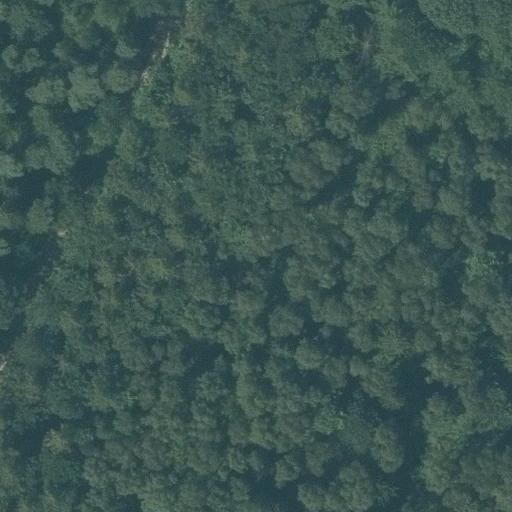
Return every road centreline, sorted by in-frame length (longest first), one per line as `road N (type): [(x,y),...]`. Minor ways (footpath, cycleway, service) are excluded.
road 1 (track): [(0,360),(188,0)]
road 2 (track): [(387,0),(511,49)]
